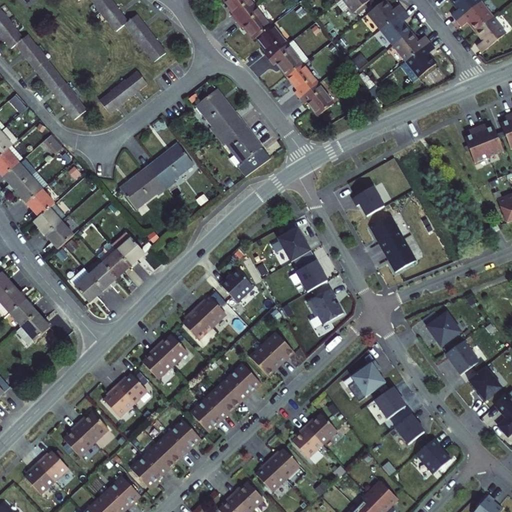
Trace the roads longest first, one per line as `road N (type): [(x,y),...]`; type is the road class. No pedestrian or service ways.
road 1 (residential): [(160,511),(374,313)]
road 2 (residential): [(215,61),(120,134),(95,143),(54,126),(0,64)]
road 3 (tertiary): [(102,345),(242,210),(295,171)]
road 4 (tertiary): [(309,161),(483,81)]
road 5 (residential): [(483,456),(374,313)]
road 6 (residential): [(374,313),(295,171)]
road 7 (residential): [(0,220),(102,345)]
road 8 (residential): [(374,313),(511,253)]
road 9 (tertiary): [(0,447),(102,345)]
road 10 (residential): [(309,161),(241,75),(215,61)]
